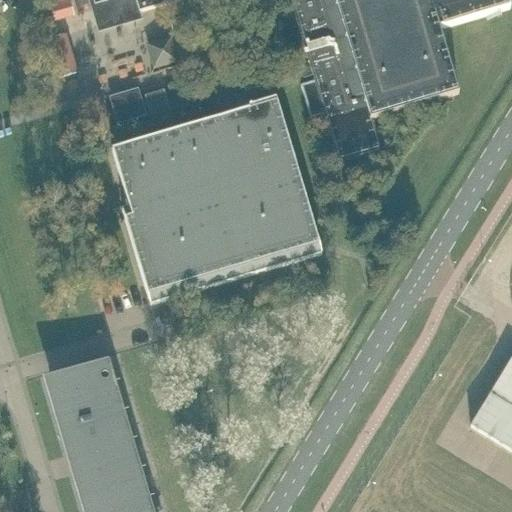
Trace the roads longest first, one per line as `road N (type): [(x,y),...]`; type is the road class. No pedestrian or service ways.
road 1 (unclassified): [(275,511),(511,129)]
road 2 (unclassified): [(51,511),(22,412),(3,388)]
